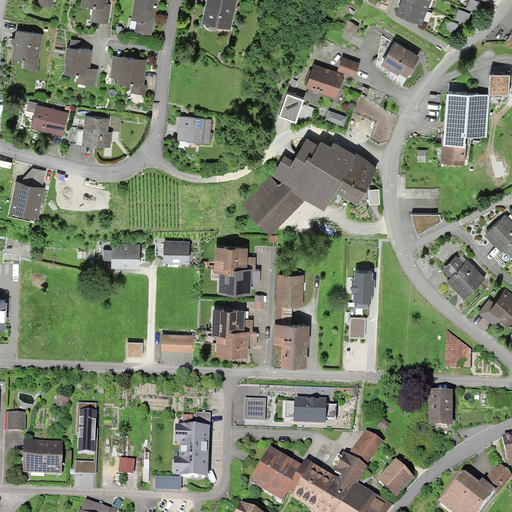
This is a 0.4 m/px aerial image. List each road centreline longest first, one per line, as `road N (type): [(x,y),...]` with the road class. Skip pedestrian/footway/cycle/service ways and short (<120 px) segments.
road 1 (unclassified): [(511,366),(414,273),(398,240),(391,186),(415,99),(511,0)]
road 2 (residential): [(232,373),(221,492),(204,498),(0,489)]
road 3 (residential): [(0,148),(107,174),(145,158),(179,0)]
road 4 (unclassified): [(232,373),(511,383)]
road 5 (unclassified): [(0,362),(232,373)]
road 6 (tertiary): [(396,511),(441,468),(511,425)]
